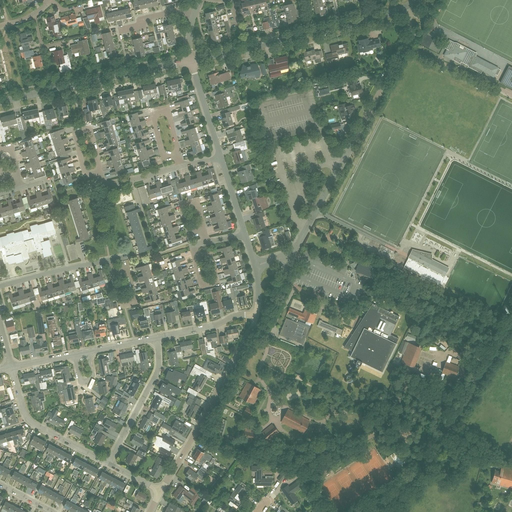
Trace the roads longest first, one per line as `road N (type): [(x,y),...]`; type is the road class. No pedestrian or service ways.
road 1 (residential): [(255,265),(293,251),(408,35),(405,7)]
road 2 (tertiary): [(191,60),(405,7)]
road 3 (residential): [(160,490),(256,316)]
road 4 (tertiary): [(0,102),(191,60)]
road 5 (residential): [(108,463),(27,418),(10,367)]
road 6 (unclassified): [(438,447),(511,322)]
road 7 (residential): [(108,463),(160,370),(158,337)]
